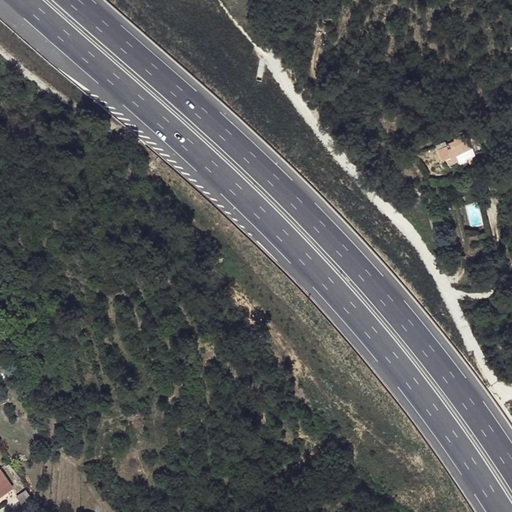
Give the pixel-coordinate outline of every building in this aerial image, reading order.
[(331,24),(332,16),(323,15),(321,23),(331,24)] [(475,144),(469,130),(466,131),(472,145),(475,144)] [(472,145),(466,131),(456,135),(457,137),(462,149),(472,145)] [(462,149),(457,137),(447,141),(448,144),(453,154),(460,150),(462,149)] [(453,154),(448,144),(439,148),(443,159),(453,154)] [(463,158),(462,156),(455,158),(453,154),(443,159),(452,163),(463,158)] [(0,476),(0,487),(1,488),(12,479),(6,473),(0,476)]
